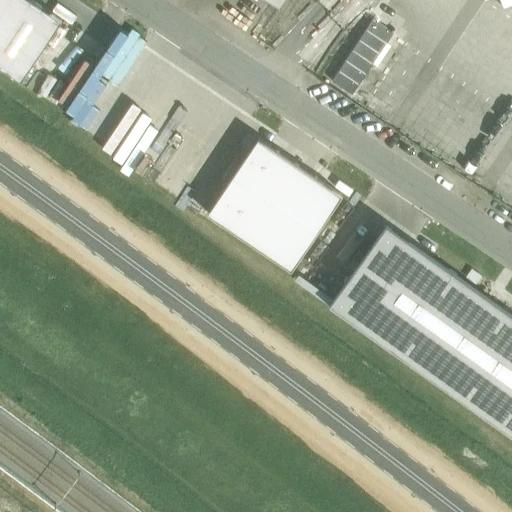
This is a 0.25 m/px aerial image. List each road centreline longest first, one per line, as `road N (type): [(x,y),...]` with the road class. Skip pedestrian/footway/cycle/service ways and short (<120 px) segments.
road 1 (primary): [(459,511),(0,167)]
road 2 (unclassified): [(511,254),(136,0)]
